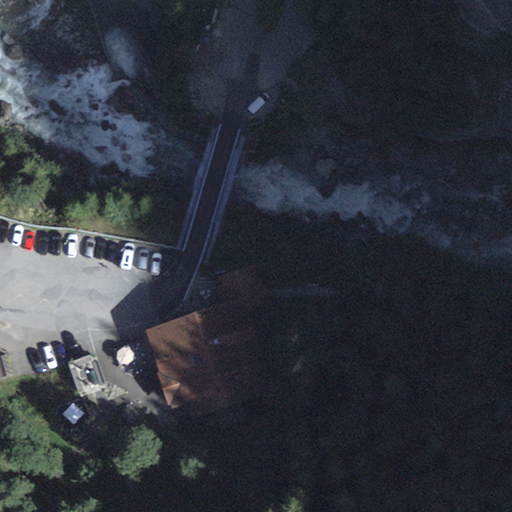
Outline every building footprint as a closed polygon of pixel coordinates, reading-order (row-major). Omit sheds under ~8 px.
[(240,329),(258,323),(273,317),(265,292),(264,289),(257,291),(251,273),(224,282),(229,298),(235,314),(240,329)] [(252,363),(270,357),(258,323),(240,329),(235,314),(159,340),(171,374),(169,375),(177,398),(199,391),(204,407),(261,388),(252,363)] [(70,366),(80,396),(106,387),(95,357),(70,366)] [(216,413),(221,427),(245,419),(240,404),(216,413)] [(186,422),(190,435),(206,430),(202,417),(186,422)]
